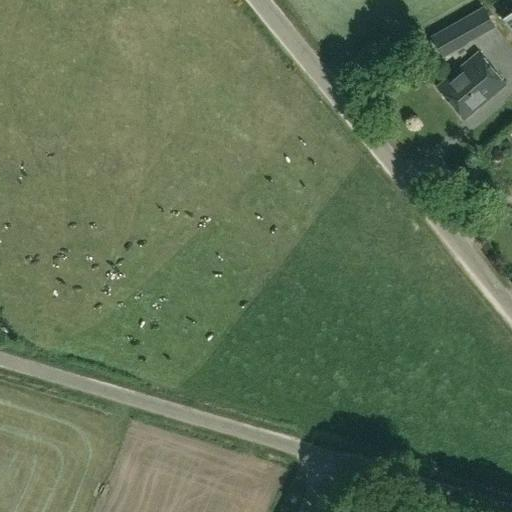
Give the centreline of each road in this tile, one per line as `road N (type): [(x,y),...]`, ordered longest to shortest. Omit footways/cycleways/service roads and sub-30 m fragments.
road 1 (unclassified): [(511,511),(0,360)]
road 2 (unclassified): [(511,312),(258,0)]
